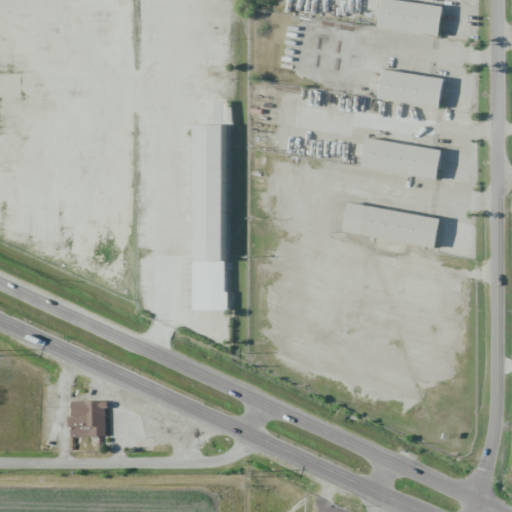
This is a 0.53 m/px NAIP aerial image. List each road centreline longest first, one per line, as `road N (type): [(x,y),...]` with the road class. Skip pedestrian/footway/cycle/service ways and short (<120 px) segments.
road 1 (secondary): [(500,511),(0,281)]
road 2 (tertiary): [(496,0),(496,401),(471,511)]
road 3 (secondary): [(0,318),(421,511)]
road 4 (residential): [(262,403),(230,456),(201,465),(0,462)]
